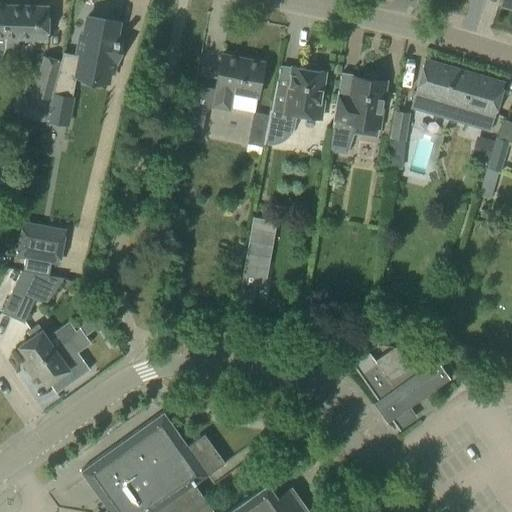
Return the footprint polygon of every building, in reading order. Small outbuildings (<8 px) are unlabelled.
[(5,49),(18,49),(19,39),(48,40),(49,6),(6,5),(5,49)] [(64,53),(51,94),(65,96),(70,74),(107,81),(109,71),(112,72),(118,41),(115,40),(118,22),(93,17),(86,16),(83,34),(79,33),(76,52),(79,52),(79,55),(64,53)] [(222,54),(212,105),(229,109),(229,107),(254,112),(264,62),(222,54)] [(42,122),(60,61),(45,56),(31,103),(27,102),(22,116),(42,122)] [(410,107),(439,116),(473,126),(478,111),(494,116),(504,82),(425,58),(414,93),(410,107)] [(270,109),(269,115),(270,115),(265,141),(266,141),(268,142),(271,142),(274,141),(277,141),(279,140),(282,139),(284,137),(286,135),(288,134),(290,131),(291,129),(293,126),(293,124),(294,121),(294,118),(294,116),(294,114),(320,118),(323,101),(320,100),(325,72),(318,71),(319,68),(315,66),(311,66),(306,66),(306,69),(299,68),(297,78),(291,77),(292,76),(290,76),(288,86),(277,84),(278,80),(276,80),(271,109),(270,109)] [(355,124),(378,128),(386,81),(375,79),(376,77),(364,75),(363,78),(360,77),(358,89),(352,88),(351,88),(350,96),(338,94),(338,90),(337,90),(328,151),(329,151),(329,149),(345,152),(355,124)] [(190,109),(184,137),(199,140),(205,112),(190,109)] [(403,140),(405,140),(409,112),(394,110),(389,137),(393,138),(392,150),(401,152),(403,140)] [(265,143),(266,141),(265,141),(270,115),(269,115),(253,112),(247,143),(263,146),(264,143),(265,143)] [(494,141),(488,162),(478,195),(490,198),(498,172),(500,172),(509,141),(496,136),(494,141)] [(21,229),(16,255),(25,257),(51,262),(59,264),(64,238),(21,229)] [(244,264),(241,282),(265,286),(268,268),(244,264)] [(2,312),(12,317),(33,272),(8,268),(2,282),(13,287),(2,312)] [(12,317),(24,322),(35,299),(45,303),(63,278),(33,272),(12,317)] [(95,309),(79,327),(85,335),(102,323),(95,309)] [(27,369),(56,349),(37,323),(26,331),(31,337),(18,346),(26,358),(21,361),(27,369)] [(27,369),(33,377),(38,374),(46,385),(55,379),(62,388),(84,373),(71,356),(75,353),(67,341),(56,349),(27,369)] [(414,361),(406,349),(393,348),(375,361),(368,352),(352,363),(377,399),(373,402),(387,422),(391,419),(399,430),(400,429),(398,427),(413,416),(407,408),(449,378),(430,350),(414,361)] [(309,511),(291,486),(278,495),(268,481),(224,511),(214,511),(194,484),(225,463),(204,433),(187,445),(163,412),(80,471),(106,508),(101,511),(309,511)]
